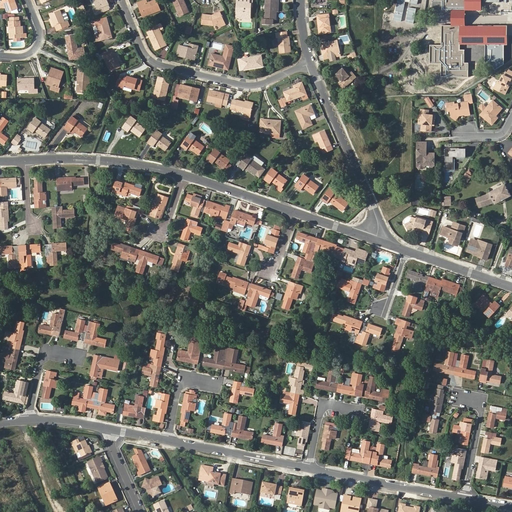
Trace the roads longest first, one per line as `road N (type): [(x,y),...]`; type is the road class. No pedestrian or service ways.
road 1 (residential): [(311,63),(259,85),(161,65),(146,54),(123,0)]
road 2 (residential): [(376,240),(374,206),(311,63)]
road 3 (residential): [(185,175),(114,161),(25,160)]
road 4 (residential): [(311,469),(466,499)]
road 5 (residential): [(169,440),(311,469)]
